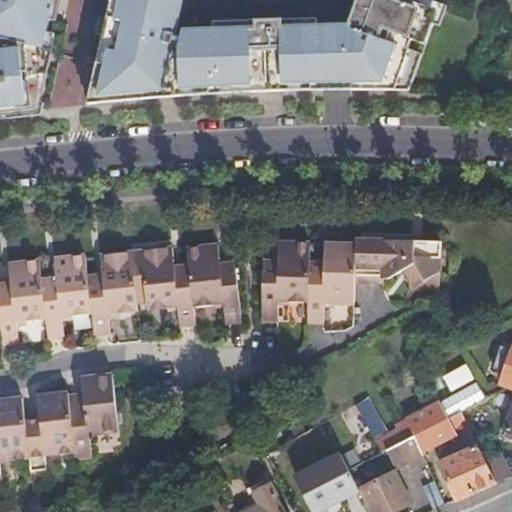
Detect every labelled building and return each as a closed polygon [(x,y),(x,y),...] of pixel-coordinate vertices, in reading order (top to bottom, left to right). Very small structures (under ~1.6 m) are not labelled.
[(0,0),(0,106),(35,103),(48,47),(45,46),(51,20),(55,0),(0,0)] [(112,0),(98,64),(89,104),(97,103),(120,101),(141,99),(162,98),(183,96),(200,95),(228,94),(248,93),(264,92),(274,92),(285,91),(298,91),(322,90),(354,90),(368,90),(393,90),(410,90),(409,50),(406,49),(409,39),(426,45),(435,19),(438,11),(427,7),(406,0),(358,0),(352,19),(356,21),(353,29),(320,30),(320,21),(291,21),(279,22),(258,22),(246,23),(217,24),(217,33),(190,34),(188,41),(176,38),(177,33),(181,18),(184,0),(112,0)] [(357,240),(357,245),(356,282),(384,283),(384,279),(388,279),(404,271),(414,288),(430,279),(440,296),(441,273),(441,259),(442,241),(434,242),(357,240)] [(296,243),(280,242),(280,250),(279,262),(264,262),(264,263),(262,321),(278,321),(279,301),(309,302),(310,263),(311,243),(296,243)] [(342,244),(326,244),(326,251),(325,264),(310,263),(309,302),(308,322),(324,323),(325,303),(355,304),(356,282),(357,245),(342,244)] [(188,249),(190,266),(194,306),(224,303),(226,324),(242,322),(236,263),(221,265),(219,253),(219,245),(202,247),(188,249)] [(156,250),(142,251),(148,304),(148,309),(178,306),(180,326),(196,325),(194,306),(190,266),(175,268),(173,255),(173,248),(156,250)] [(138,306),(148,304),(142,251),(132,253),(138,306)] [(92,313),(95,336),(111,334),(109,314),(138,310),(138,306),(132,253),(117,254),(101,256),(102,263),(103,276),(88,277),(92,313)] [(42,280),(47,319),(49,339),(65,337),(63,317),(92,313),(88,277),(86,256),(71,257),(55,259),(56,266),(57,279),(42,280)] [(3,344),(19,342),(17,322),(47,319),(42,280),(40,261),(26,262),(9,264),(10,272),(12,284),(0,285),(0,314),(1,324),(3,344)] [(501,385),(511,388),(511,350),(501,347),(494,368),(505,372),(501,385)] [(470,363),(446,376),(455,392),(478,379),(470,363)] [(113,375),(82,378),(84,394),(69,396),(70,404),(75,452),(76,459),(92,457),(90,435),(119,432),(119,425),(122,422),(121,414),(118,411),(117,411),(113,375)] [(478,384),(440,404),(441,407),(448,419),(450,424),(456,421),(453,417),(461,413),(487,399),(478,384)] [(40,412),(25,414),(26,423),(30,457),(32,477),(48,475),(46,456),(75,452),(70,404),(69,396),(69,393),(38,397),(40,412)] [(374,397),(359,404),(370,430),(385,423),(374,397)] [(469,428),(498,413),(490,397),(487,399),(461,413),(463,417),(469,428)] [(23,398),(0,400),(0,480),(2,480),(0,461),(30,457),(26,423),(25,414),(23,398)] [(423,454),(457,436),(450,424),(448,419),(441,407),(440,404),(439,403),(394,425),(397,431),(377,442),(383,453),(388,450),(415,437),(423,454)] [(461,413),(453,417),(456,421),(463,417),(461,413)] [(463,417),(456,421),(469,446),(473,450),(479,447),(469,428),(463,417)] [(411,469),(426,461),(423,454),(415,437),(388,450),(397,469),(408,464),(411,469)] [(440,464),(456,501),(498,483),(486,461),(479,447),(473,450),(440,464)] [(315,511),(319,511),(360,491),(359,489),(341,454),(298,477),(315,511)] [(486,461),(498,483),(511,477),(511,471),(502,454),(486,461)] [(371,511),(397,511),(411,505),(395,471),(359,489),(360,491),(371,511)] [(252,493),(260,506),(249,511),(285,511),(277,497),(270,483),(267,478),(250,488),(252,493)]
